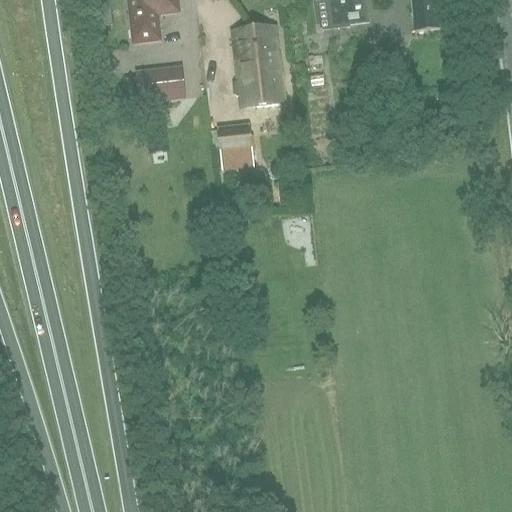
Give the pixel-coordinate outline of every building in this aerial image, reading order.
[(178,15),(176,0),(128,0),(133,47),(161,44),(158,16),(178,15)] [(365,0),(316,0),(317,3),(329,2),(332,29),(369,24),(365,0)] [(411,0),(415,34),(443,31),(439,0),(411,0)] [(281,106),(277,77),(281,76),(275,28),(232,33),(238,82),(239,82),(243,111),(281,106)] [(184,102),(181,71),(137,75),(138,81),(126,82),(128,104),(140,103),(140,107),(184,102)] [(149,154),(169,151),(164,120),(145,123),(149,154)] [(221,156),(252,153),(249,128),(219,131),(221,156)] [(221,156),(223,174),(253,170),(252,153),(221,156)]
